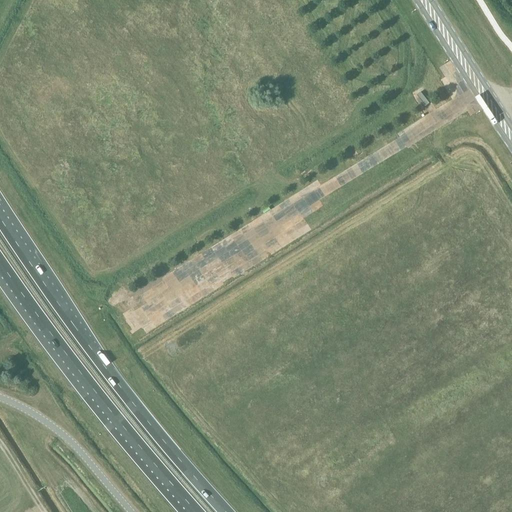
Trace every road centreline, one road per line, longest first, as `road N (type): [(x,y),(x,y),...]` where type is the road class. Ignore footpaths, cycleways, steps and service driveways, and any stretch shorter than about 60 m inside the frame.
road 1 (trunk): [(225,511),(89,347),(0,217)]
road 2 (trunk): [(0,262),(195,511)]
road 3 (secondary): [(417,0),(511,147)]
road 4 (unclassified): [(0,398),(58,431),(130,511)]
road 5 (secondary): [(511,127),(431,0)]
